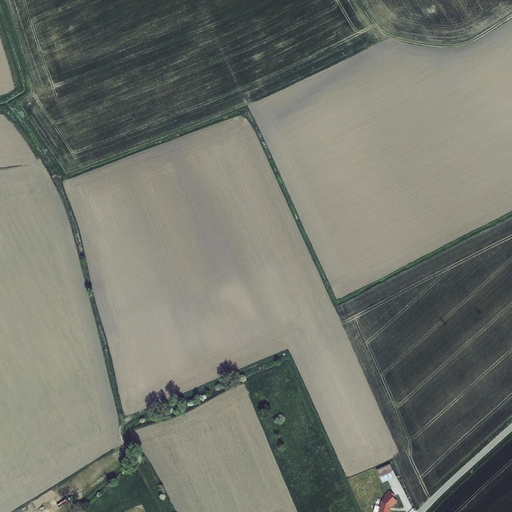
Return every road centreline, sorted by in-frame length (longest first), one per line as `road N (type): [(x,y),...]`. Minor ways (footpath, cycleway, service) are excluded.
road 1 (track): [(360,0),(382,31),(451,46),(511,16)]
road 2 (tertiary): [(420,511),(511,427)]
